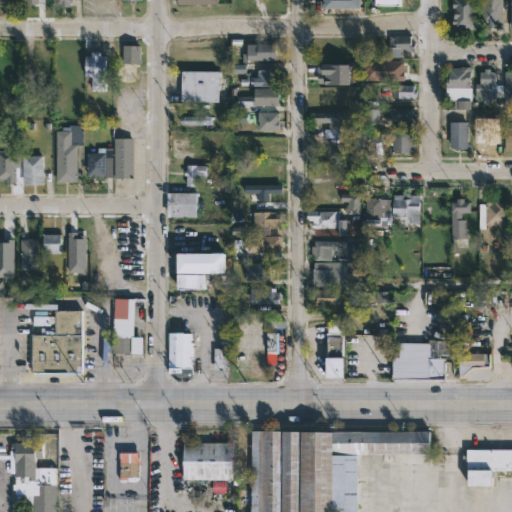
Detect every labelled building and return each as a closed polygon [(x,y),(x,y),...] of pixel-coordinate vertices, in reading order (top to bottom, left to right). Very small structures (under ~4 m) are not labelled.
[(361,8),(360,0),(321,0),(321,8),(361,8)] [(474,0),(474,33),(452,33),(452,0),(474,0)] [(495,22),(495,29),(487,29),(487,22),(480,22),(480,0),(502,0),(502,23),(495,22)] [(410,36),(410,42),(414,42),(415,51),(400,51),(400,58),(389,58),(389,36),(410,36)] [(330,39),(330,50),(335,50),(335,56),(314,56),(314,54),(310,54),(310,43),(314,43),(314,39),(330,39)] [(140,58),(140,62),(138,63),(121,63),(122,44),(139,44),(139,58),(140,58)] [(276,60),(242,60),(242,52),(244,52),(244,44),(276,44),(276,60)] [(99,52),(99,56),(106,56),(106,92),(91,92),(91,78),(84,78),(84,56),(90,56),(90,52),(99,52)] [(404,60),(404,73),(399,73),(399,79),(364,79),(364,60),(404,60)] [(353,64),(353,84),(317,84),(318,64),(353,64)] [(470,67),(471,108),(458,108),(458,101),(445,100),(446,77),(449,77),(449,68),(470,67)] [(277,69),(277,74),(280,74),(280,80),(277,81),(277,87),(253,87),(252,77),(257,77),(257,69),(277,69)] [(495,72),(494,85),(503,85),(503,98),(491,97),(491,100),(475,100),(475,84),(480,84),(480,72),(484,72),(484,69),(490,69),(490,72),(495,72)] [(217,71),(217,95),(224,95),(224,101),(181,101),(181,71),(217,71)] [(413,83),(413,90),(415,90),(415,96),(413,96),(413,97),(392,97),(392,94),(386,94),(387,87),(398,87),(398,83),(413,83)] [(279,106),(254,105),(254,88),(279,89),(279,106)] [(339,91),(339,104),(341,104),(341,106),(339,106),(339,108),(311,108),(311,91),(339,91)] [(411,121),(381,121),(381,115),(389,115),(389,108),(412,108),(411,121)] [(366,122),(378,123),(379,110),(367,109),(366,122)] [(342,120),(342,125),(339,125),(339,130),(328,130),(328,122),(313,123),(312,113),(349,111),(349,119),(342,120)] [(278,131),(257,130),(258,112),(279,113),(278,131)] [(211,125),(211,117),(182,116),(181,124),(211,125)] [(475,117),(475,140),(502,141),(502,117),(475,117)] [(467,122),(467,150),(454,150),(454,142),(449,142),(449,122),(467,122)] [(77,147),(77,183),(55,183),(55,167),(53,167),(53,157),(55,157),(55,131),(68,131),(68,125),(82,125),(82,147),(77,147)] [(414,134),(413,155),(391,155),(391,146),(390,146),(390,143),(372,142),(372,133),(414,134)] [(118,180),(113,180),(113,138),(132,138),(132,180),(118,180)] [(0,150),(15,150),(15,183),(5,183),(5,177),(0,177),(0,150)] [(96,176),(96,178),(86,177),(86,153),(105,153),(105,176),(96,176)] [(30,185),(21,185),(22,156),(43,156),(42,186),(30,185)] [(206,164),(205,176),(196,176),(195,179),(197,179),(197,181),(195,181),(195,186),(185,186),(186,175),(183,175),(184,170),(186,170),(186,163),(206,164)] [(278,185),(281,186),(281,194),(269,194),(269,202),(257,202),(257,196),(244,196),(244,185),(278,185)] [(360,193),(360,214),(347,214),(347,210),(345,210),(345,205),(347,205),(347,202),(340,202),(340,194),(360,193)] [(166,218),(166,194),(196,194),(196,218),(166,218)] [(419,195),(419,225),(409,225),(409,216),(394,216),(395,195),(419,195)] [(380,228),(366,228),(366,199),(389,199),(389,226),(380,226),(380,228)] [(464,199),(464,202),(470,202),(470,213),(461,213),(461,219),(466,219),(466,242),(451,242),(450,202),(457,202),(457,199),(464,199)] [(506,202),(506,225),(485,225),(485,228),(478,228),(478,205),(485,205),(485,202),(494,204),(494,202),(506,202)] [(275,210),(275,214),(280,214),(280,227),(256,227),(256,209),(275,210)] [(316,210),(339,211),(339,218),(346,219),(346,232),(337,232),(337,227),(312,226),(312,220),(306,220),(306,210),(316,210)] [(232,234),(249,235),(249,227),(232,226),(232,234)] [(269,233),(269,235),(278,235),(278,251),(258,251),(258,228),(269,229),(269,233)] [(52,229),(52,233),(60,233),(60,252),(42,252),(42,233),(46,233),(46,229),(52,229)] [(85,273),(67,273),(67,232),(81,232),(81,236),(85,236),(85,273)] [(30,268),(20,268),(21,239),(27,239),(27,237),(38,237),(37,268),(30,268)] [(13,277),(0,277),(0,239),(7,239),(13,239),(13,277)] [(329,248),(329,260),(314,259),(315,253),(311,253),(311,245),(314,245),(314,239),(334,239),(334,248),(329,248)] [(361,242),(361,259),(344,259),(344,242),(361,242)] [(224,271),(177,271),(177,250),(224,250),(224,271)] [(270,261),(270,267),(274,267),(275,276),(270,276),(270,279),(246,280),(245,262),(270,261)] [(331,267),(348,268),(348,285),(312,285),(312,268),(314,268),(314,262),(331,262),(331,267)] [(204,287),(177,287),(177,273),(208,274),(207,287),(204,287)] [(275,287),(275,291),(278,291),(279,303),(250,303),(250,287),(275,287)] [(335,305),(315,305),(316,288),(336,288),(335,305)] [(141,351),(113,352),(114,297),(129,297),(128,336),(142,336),(141,351)] [(82,309),(82,372),(32,372),(32,334),(55,334),(54,322),(49,322),(49,325),(33,325),(33,310),(47,310),(47,314),(54,314),(54,309),(82,309)] [(327,375),(326,375),(326,332),(332,332),(332,320),(344,320),(344,375),(327,375)] [(191,331),(191,341),(192,341),(192,373),(168,373),(168,331),(191,331)] [(448,338),(448,346),(453,346),(453,360),(445,360),(445,378),(392,378),(392,356),(398,356),(398,342),(428,342),(428,338),(448,338)] [(227,368),(213,369),(213,348),(229,347),(229,368),(227,368)] [(463,374),(459,374),(459,352),(488,352),(488,364),(473,364),(473,365),(463,374)] [(250,511),(250,430),(429,430),(429,453),(357,453),(357,511),(250,511)] [(28,439),(28,441),(42,441),(42,444),(44,444),(44,449),(42,449),(42,451),(43,451),(43,455),(42,455),(42,457),(35,457),(36,466),(48,466),(48,464),(52,464),(52,467),(56,467),(56,511),(29,511),(29,500),(10,500),(9,458),(0,458),(0,453),(10,453),(10,449),(11,449),(11,442),(22,441),(22,439),(28,439)] [(214,479),(183,479),(183,441),(233,441),(233,479),(214,479)] [(511,448),(511,469),(495,469),(495,478),(492,478),(492,484),(468,484),(467,448),(511,448)] [(135,482),(120,482),(119,452),(140,451),(140,477),(135,482)]
